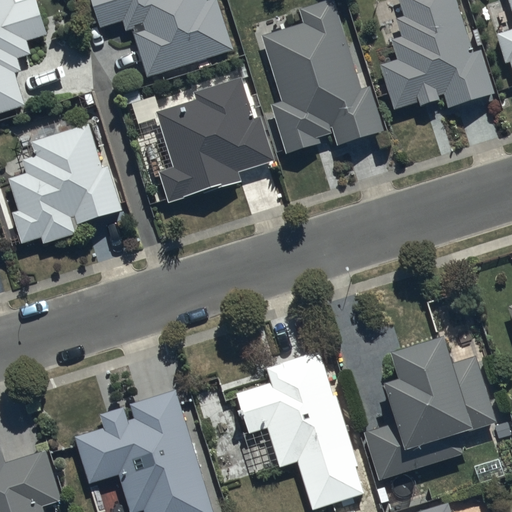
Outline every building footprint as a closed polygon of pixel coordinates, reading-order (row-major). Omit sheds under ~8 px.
[(0,0),(0,114),(28,106),(11,50),(46,39),(34,0),(0,0)] [(145,78),(148,77),(233,48),(216,0),(94,0),(104,26),(131,20),(145,78)] [(379,131),(335,0),(327,0),(301,9),(305,21),(264,35),(286,103),(275,107),(292,160),(379,131)] [(450,108),(492,93),(463,0),(400,0),(409,32),(391,38),(398,58),(381,64),(397,109),(444,92),(450,108)] [(511,84),(511,0),(507,0),(511,15),(511,31),(497,35),(511,84)] [(161,173),(170,199),(276,164),(249,80),(154,111),(173,169),(161,173)] [(27,243),(121,214),(92,123),(33,141),(42,168),(7,179),(27,243)] [(369,433),(383,479),(501,443),(475,359),(457,365),(449,338),(396,355),(402,376),(387,381),(400,423),(369,433)] [(366,495),(320,355),(269,369),(275,381),(236,394),(249,435),(267,430),(279,466),(299,460),(316,511),(366,495)] [(146,511),(213,511),(176,393),(74,425),(93,483),(122,473),(134,511),(145,509),(146,511)] [(0,511),(48,511),(46,505),(66,499),(51,448),(7,460),(3,445),(0,445),(0,511)] [(416,511),(452,511),(449,501),(416,511)]
